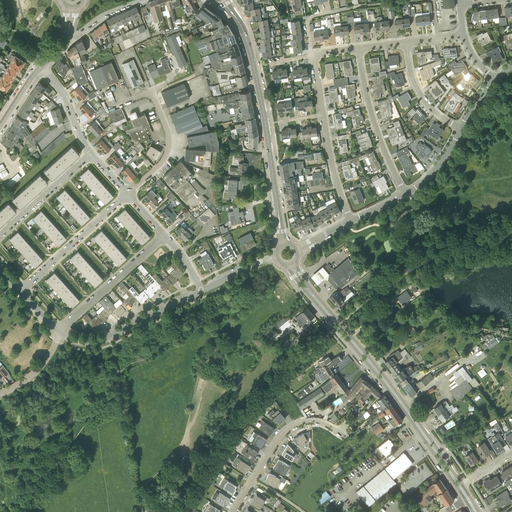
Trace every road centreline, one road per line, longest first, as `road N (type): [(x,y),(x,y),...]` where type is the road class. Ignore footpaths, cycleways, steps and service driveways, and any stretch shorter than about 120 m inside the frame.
road 1 (tertiary): [(287,266),(456,487)]
road 2 (tertiary): [(461,483),(295,263)]
road 3 (residential): [(232,511),(292,426),(322,421),(341,431)]
road 4 (residential): [(200,290),(98,340),(59,332)]
road 5 (residential): [(402,193),(376,129),(358,48)]
road 6 (residential): [(19,290),(127,194)]
road 7 (residential): [(163,234),(59,332)]
road 8 (tertiary): [(265,123),(246,38),(222,0)]
road 9 (tertiary): [(282,244),(265,123)]
road 10 (residential): [(127,194),(164,156),(165,129),(149,91)]
road 11 (residential): [(0,234),(88,151)]
